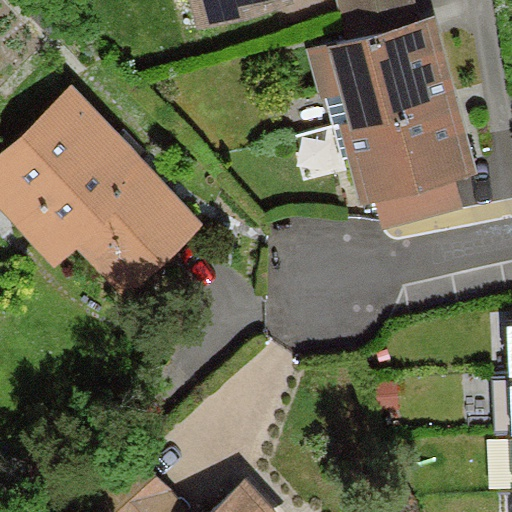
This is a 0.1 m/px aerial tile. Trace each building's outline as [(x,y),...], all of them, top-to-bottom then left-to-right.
[(206,0),(211,16),(270,0),(206,0)] [(320,44),(340,120),(460,86),(440,12),(422,17),(417,0),(344,0),(354,35),(320,44)] [(205,218),(79,86),(0,161),(0,192),(59,254),(81,232),(134,287),(205,218)] [(479,159),(460,86),(340,120),(349,152),(367,147),(386,219),(462,198),(453,166),(479,159)] [(284,511),(254,479),(217,511),(193,511),(145,459),(96,504),(103,511),(284,511)]
